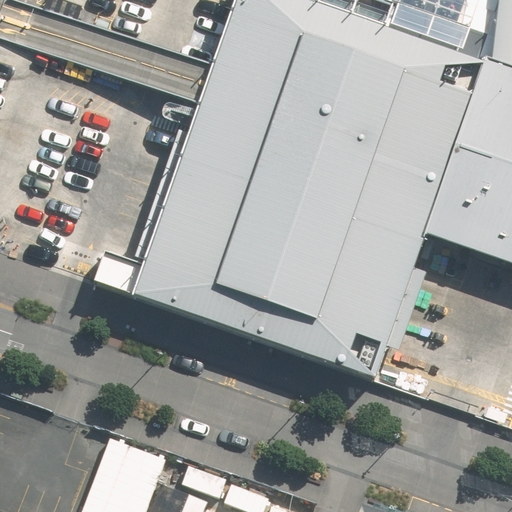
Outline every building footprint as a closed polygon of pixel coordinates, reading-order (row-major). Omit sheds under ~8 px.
[(318,9),(290,0),(230,0),(208,62),(200,88),(194,106),(139,268),(104,256),(96,282),(378,379),(387,354),(395,331),(410,287),(430,232),(487,68),(318,9)] [(290,0),(318,9),(320,0),(290,0)] [(511,76),(487,68),(430,232),(494,254),(511,260),(511,76)] [(485,412),(505,419),(508,410),(488,403),(485,412)] [(3,425),(0,432),(0,442),(30,453),(35,436),(3,425)]
